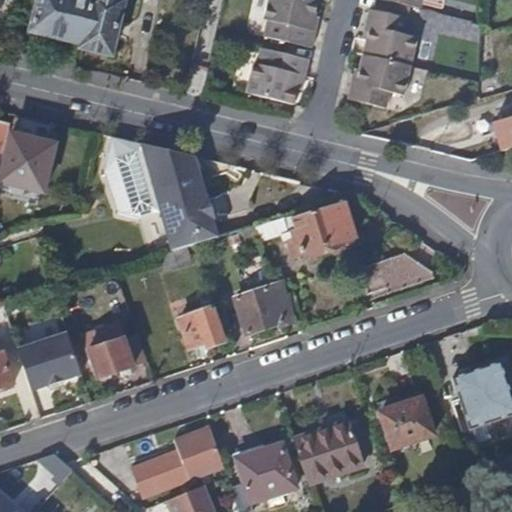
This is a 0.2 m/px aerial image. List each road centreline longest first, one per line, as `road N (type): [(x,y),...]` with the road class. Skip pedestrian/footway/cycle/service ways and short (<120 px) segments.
road 1 (residential): [(0,456),(470,301),(495,283)]
road 2 (unclassified): [(307,155),(0,81)]
road 3 (residential): [(307,155),(348,0)]
road 4 (unclassified): [(366,169),(486,260)]
road 5 (unclassified): [(511,197),(366,169)]
